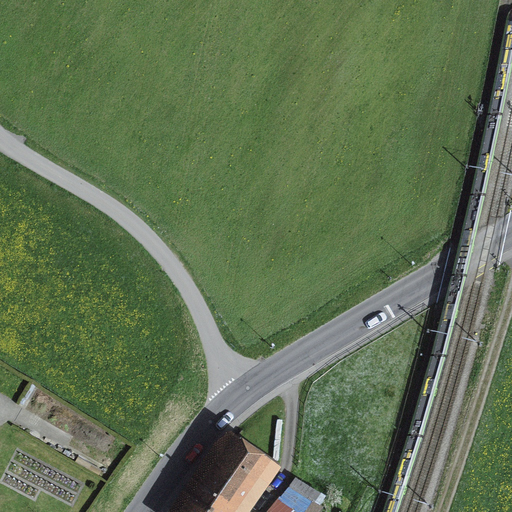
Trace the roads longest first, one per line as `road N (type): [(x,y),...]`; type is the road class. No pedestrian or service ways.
road 1 (residential): [(0,137),(110,205),(149,239),(186,287),(241,394)]
road 2 (tertiary): [(241,394),(511,231)]
road 3 (track): [(511,295),(442,511)]
road 4 (tertiary): [(142,511),(198,435),(241,394)]
